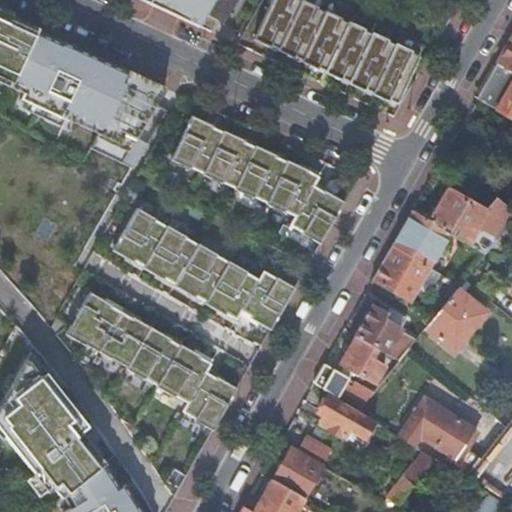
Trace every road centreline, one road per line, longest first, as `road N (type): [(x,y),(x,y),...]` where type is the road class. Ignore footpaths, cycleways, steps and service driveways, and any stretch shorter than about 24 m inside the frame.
road 1 (residential): [(204,511),(405,159)]
road 2 (residential): [(53,0),(405,159)]
road 3 (residential): [(405,159),(497,0)]
